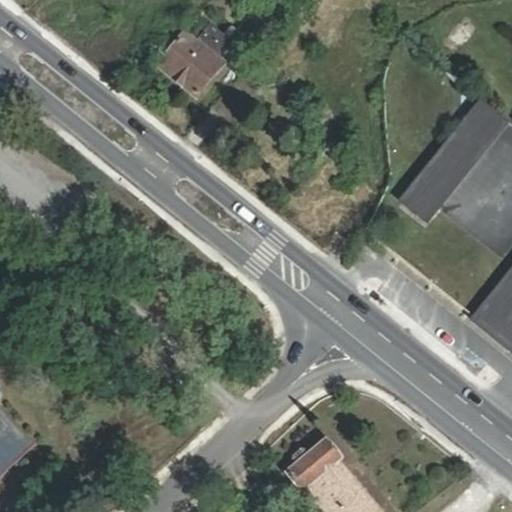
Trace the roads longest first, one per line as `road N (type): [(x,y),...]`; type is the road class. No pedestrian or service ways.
road 1 (primary): [(511,428),(173,153)]
road 2 (unclassified): [(0,173),(272,408)]
road 3 (primary): [(147,185),(339,342)]
road 4 (primary): [(339,342),(509,473)]
road 5 (primary): [(173,153),(12,24)]
road 6 (primary): [(0,63),(147,185)]
road 7 (residential): [(156,511),(272,408)]
